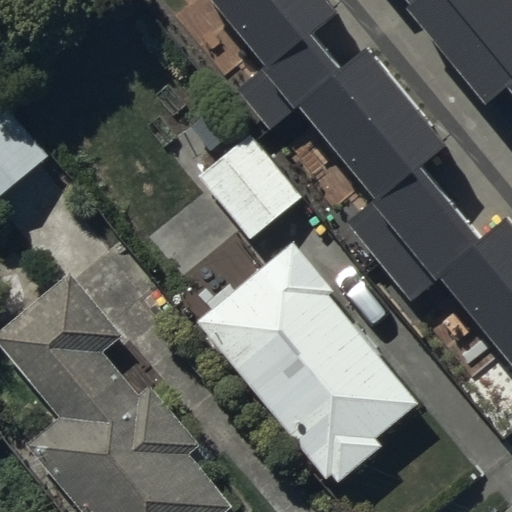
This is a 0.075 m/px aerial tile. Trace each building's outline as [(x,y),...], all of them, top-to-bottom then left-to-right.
[(366,12),(325,45),(374,104),(414,71),(366,12)] [(511,60),(495,74),(509,92),(497,101),(505,111),(483,129),(511,166),(511,60)] [(0,101),(0,184),(41,151),(0,101)] [(501,222),(420,119),(315,207),(331,226),(341,219),(450,357),(507,312),(501,304),(511,295),(511,235),(510,233),(511,231),(511,225),(506,218),(501,222)] [(253,139),(203,180),(252,240),(303,198),(253,139)] [(295,244),(198,324),(328,481),(334,476),(341,484),(384,447),(380,442),(422,407),(331,296),(335,293),(295,244)] [(123,329),(71,266),(0,323),(0,336),(61,411),(27,439),(88,511),(218,511),(235,498),(189,447),(200,437),(150,379),(140,387),(104,345),(123,329)]
